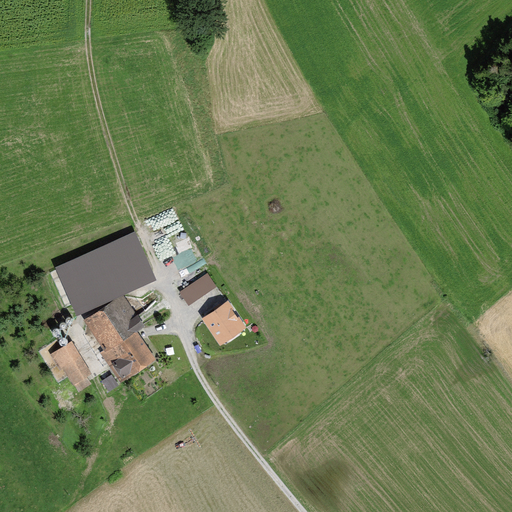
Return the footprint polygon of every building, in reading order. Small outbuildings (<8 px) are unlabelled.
[(151,217),(156,228),(178,218),(173,207),(151,217)] [(151,271),(134,234),(59,268),(75,305),(151,271)] [(215,287),(206,274),(181,292),(189,305),(215,287)] [(149,357),(132,332),(142,325),(122,295),(86,320),(105,348),(100,352),(108,363),(113,360),(122,375),(149,357)] [(227,304),(206,318),(220,339),(241,325),(227,304)] [(66,344),(53,352),(62,367),(64,366),(74,383),(86,376),(66,344)] [(111,376),(104,381),(109,388),(116,383),(111,376)]
